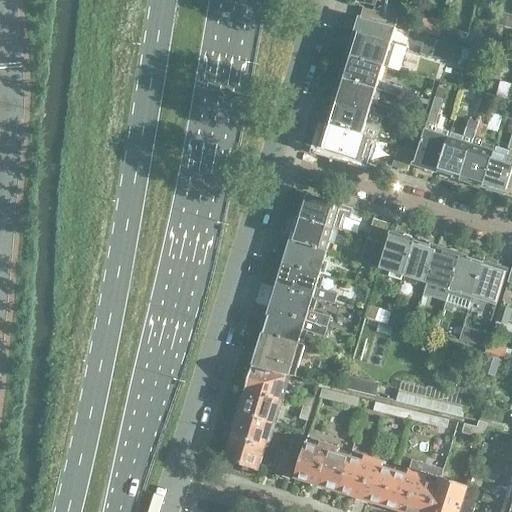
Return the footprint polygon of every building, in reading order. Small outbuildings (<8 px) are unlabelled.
[(364,8),(361,18),(371,21),(395,27),(396,25),(399,14),(396,13),(394,9),(391,6),(385,5),(381,6),(379,8),(375,7),(374,10),(364,8)] [(511,29),(511,16),(500,13),(497,26),(511,29)] [(408,16),(399,14),(396,25),(405,28),(408,16)] [(445,20),(424,15),(420,29),(441,35),(444,24),(445,20)] [(361,18),(356,32),(392,42),(396,27),(395,27),(371,21),(361,18)] [(444,24),(441,36),(464,42),(467,30),(444,24)] [(489,32),(481,30),(477,45),(485,47),(489,32)] [(351,52),(350,55),(384,65),(392,42),(356,32),(353,42),(350,43),(348,50),(351,52)] [(438,39),(426,36),(422,52),(434,56),(438,39)] [(464,47),(438,39),(434,56),(459,63),(464,47)] [(345,67),(342,79),(377,90),(384,65),(350,55),(349,55),(348,57),(345,59),(343,65),(345,67)] [(377,90),(342,79),(341,79),(338,81),(336,87),(338,90),(335,101),(389,118),(390,118),(393,110),(373,103),(377,90)] [(386,83),(384,91),(386,92),(403,97),(405,89),(386,83)] [(425,129),(418,152),(415,164),(426,167),(426,170),(432,173),(435,170),(438,171),(449,136),(434,131),(436,124),(436,123),(445,92),(438,90),(436,97),(428,121),(425,129)] [(496,95),(487,93),(481,114),(490,116),(496,95)] [(329,121),(328,125),(363,135),(373,138),(378,123),(386,125),(389,118),(335,101),(332,110),(329,111),(327,119),(329,121)] [(449,136),(438,171),(440,172),(441,175),(449,178),(450,175),(461,179),(477,125),(479,119),(470,116),(462,140),(449,136)] [(324,136),(321,147),(356,158),(374,164),(377,156),(359,150),(363,135),(328,125),(325,126),(323,133),(324,136)] [(477,125),(461,179),(471,182),(471,185),(478,188),(481,185),(484,186),(495,151),(480,146),(486,127),(477,125)] [(409,138),(405,148),(414,151),(417,141),(409,138)] [(495,151),(484,186),(487,187),(487,190),(493,192),(497,190),(507,193),(511,176),(511,141),(510,149),(511,150),(510,155),(495,151)] [(399,146),(393,165),(408,170),(414,151),(405,148),(399,146)] [(301,215),(300,217),(335,227),(339,214),(341,214),(348,217),(352,216),(354,208),(307,194),(304,204),(301,205),(299,212),(301,215)] [(296,230),(293,240),(328,251),(335,227),(300,217),(300,218),(296,219),(293,226),(296,230)] [(374,218),(368,239),(384,243),(390,223),(374,218)] [(393,233),(381,269),(405,276),(416,241),(415,240),(413,237),(407,235),(404,237),(393,233)] [(416,241),(405,276),(428,283),(438,248),(428,245),(427,241),(421,239),(418,241),(416,241)] [(286,261),(285,263),(321,274),(328,251),(293,240),(290,249),(286,251),(284,258),(286,261)] [(438,248),(428,283),(451,290),(462,256),(461,255),(458,251),(452,249),(449,251),(438,248)] [(363,261),(377,265),(379,257),(366,253),(363,261)] [(462,256),(451,290),(444,309),(452,311),(458,293),(474,298),(485,263),(483,263),(482,259),(475,256),(472,259),(462,256)] [(485,263),(474,298),(497,305),(505,279),(508,270),(497,267),(495,263),(490,261),(486,264),(485,263)] [(281,276),(278,286),(314,297),(335,304),(338,293),(317,287),(321,274),(285,263),(285,264),(281,266),(279,274),(281,276)] [(355,284),(368,288),(370,282),(357,278),(355,284)] [(274,299),(271,309),(328,326),(331,316),(310,310),(314,297),(278,286),(278,288),(274,290),(272,296),(274,299)] [(433,292),(426,289),(422,301),(430,303),(433,292)] [(511,310),(511,308),(501,306),(496,320),(508,324),(511,310)] [(369,308),(366,317),(378,321),(381,312),(369,308)] [(265,330),(264,332),(300,342),(304,329),(326,335),(328,326),(271,309),(268,320),(264,320),(262,327),(265,330)] [(394,313),(391,324),(399,327),(402,315),(394,313)] [(432,330),(438,331),(442,319),(436,317),(432,330)] [(464,326),(460,339),(484,347),(488,333),(464,326)] [(260,345),(254,366),(289,375),(292,376),(296,376),(306,344),(300,342),(264,332),(263,335),(261,336),(258,343),(260,345)] [(490,344),(488,352),(505,357),(507,349),(490,344)] [(502,357),(488,352),(482,369),(496,374),(502,357)] [(246,390),(284,402),(292,376),(289,375),(254,366),(253,366),(246,389),(246,390)] [(349,375),(346,388),(377,396),(380,382),(349,375)] [(402,382),(399,392),(397,401),(464,417),(465,408),(469,396),(428,386),(428,388),(402,382)] [(335,392),(323,389),(320,398),(333,401),(335,392)] [(240,410),(239,412),(277,424),(284,402),(246,390),(243,399),(241,398),(237,409),(240,410)] [(348,395),(335,392),(333,401),(346,403),(348,395)] [(307,395),(303,407),(311,410),(315,398),(307,395)] [(348,395),(346,403),(358,406),(360,398),(348,395)] [(388,405),(376,402),(374,410),(386,413),(388,405)] [(400,408),(388,405),(386,413),(398,417),(400,408)] [(303,407),(300,418),(308,420),(311,410),(303,407)] [(413,411),(400,408),(398,417),(410,420),(413,411)] [(410,420),(411,420),(423,423),(425,414),(413,411),(410,420)] [(233,434),(232,436),(267,446),(270,447),(277,424),(239,412),(236,422),(234,421),(230,433),(233,434)] [(425,414),(423,423),(435,426),(437,417),(425,414)] [(489,422),(487,427),(502,432),(505,422),(481,415),(479,420),(489,422)] [(437,417),(435,426),(447,429),(449,420),(437,417)] [(477,426),(465,423),(462,432),(483,439),(488,423),(479,421),(477,426)] [(267,446),(232,436),(225,460),(244,466),(242,469),(257,473),(261,462),(262,462),(267,446)] [(296,476),(297,477),(340,491),(352,455),(340,451),(341,447),(320,440),(319,445),(307,442),(296,476)] [(292,441),(289,452),(297,455),(301,444),(292,441)] [(483,442),(481,450),(493,453),(495,446),(483,442)] [(280,463),(279,467),(277,474),(289,478),(297,455),(289,452),(278,449),(275,461),(280,463)] [(352,455),(340,491),(384,505),(395,469),(384,465),(386,461),(365,454),(363,459),(352,455)] [(395,469),(384,505),(407,511),(429,511),(440,477),(443,466),(412,457),(407,473),(395,469)] [(484,476),(499,481),(502,472),(487,467),(484,476)] [(440,477),(429,511),(459,511),(461,507),(464,508),(467,496),(470,487),(440,477)] [(511,485),(509,484),(502,507),(511,510),(511,485)] [(481,493),(478,500),(495,505),(498,498),(481,493)] [(461,507),(459,511),(474,511),(478,500),(467,496),(464,508),(461,507)]
